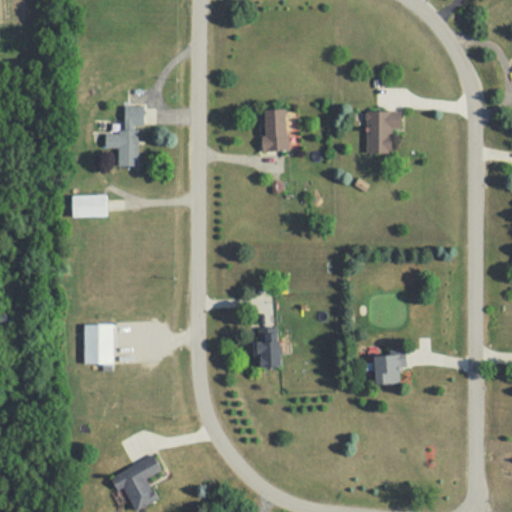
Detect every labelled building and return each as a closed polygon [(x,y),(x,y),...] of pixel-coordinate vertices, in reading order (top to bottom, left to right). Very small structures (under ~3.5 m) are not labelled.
[(106,131),(106,148),(119,148),(118,166),(139,166),(139,127),(144,127),(145,106),(125,105),(125,132),(106,131)] [(262,109),(262,151),(288,151),(288,109),(262,109)] [(366,154),(392,154),(392,129),(402,129),(402,111),(366,111),(366,154)] [(106,216),(106,195),(72,195),(72,216),(106,216)] [(84,363),(103,363),(103,368),(113,368),(113,323),(84,323),(84,363)] [(259,326),(259,367),(281,367),(281,326),(259,326)] [(406,369),(406,354),(375,355),(375,383),(400,383),(400,369),(406,369)] [(158,500),(148,478),(163,471),(155,455),(112,475),(119,490),(125,488),(136,511),(158,500)]
